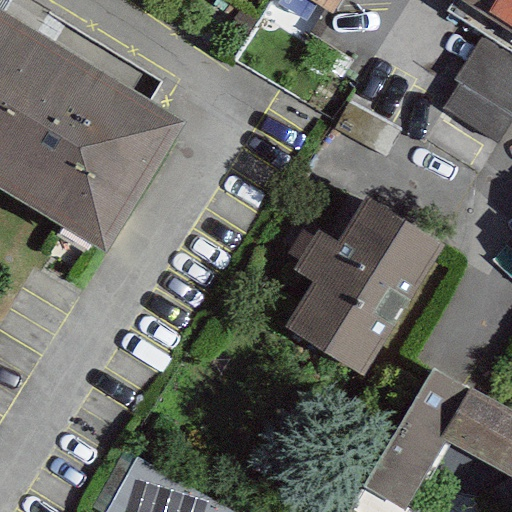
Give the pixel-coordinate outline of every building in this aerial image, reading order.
[(266,0),(263,5),(317,38),(340,0),(266,0)] [(511,0),(438,0),(437,3),(511,49),(511,0)] [(0,13),(0,185),(107,250),(184,124),(0,13)] [(446,249),(369,199),(339,245),(319,232),(294,270),(313,281),(283,327),(362,378),(446,249)] [(360,479),(399,505),(471,386),(431,360),(360,479)] [(511,473),(511,409),(471,386),(443,436),(511,473)] [(245,511),(130,459),(106,511),(245,511)]
